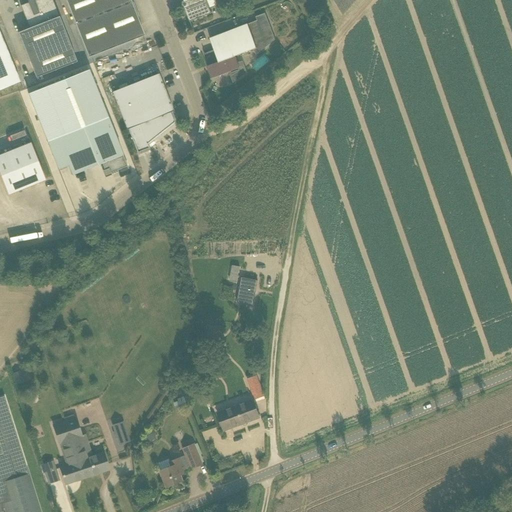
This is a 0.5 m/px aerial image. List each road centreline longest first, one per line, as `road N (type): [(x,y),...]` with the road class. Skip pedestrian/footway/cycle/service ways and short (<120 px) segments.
road 1 (track): [(329,52),(281,294),(271,471)]
road 2 (unclassified): [(0,248),(90,225),(198,137),(202,116),(156,0)]
road 3 (tertiary): [(173,511),(511,373)]
road 4 (track): [(329,52),(264,100),(231,138),(209,145),(198,137)]
